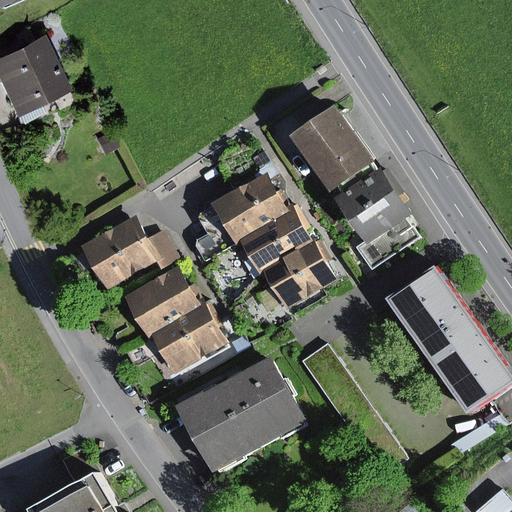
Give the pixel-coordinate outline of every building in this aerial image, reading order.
[(62,90),(38,38),(0,55),(0,102),(6,116),(62,90)] [(346,198),(397,164),(356,106),(304,138),(346,198)] [(126,143),(121,128),(104,134),(110,149),(126,143)] [(397,164),(346,198),(375,241),(425,207),(397,164)] [(275,171),(224,202),(246,240),(251,238),(298,210),(275,171)] [(298,210),(251,238),(274,279),(281,275),(277,269),(326,241),(305,206),(298,210)] [(159,259),(136,218),(83,246),(106,287),(159,259)] [(277,269),(281,275),(274,279),(263,286),(282,318),(348,279),(326,241),(277,269)] [(181,271),(128,301),(151,341),(204,311),(181,271)] [(511,399),(511,356),(452,272),(407,304),(488,417),(511,399)] [(225,348),(204,311),(151,341),(172,378),(225,348)] [(404,456),(328,348),(306,364),(382,472),(404,456)] [(316,424),(280,358),(192,405),(228,471),(316,424)] [(133,511),(116,480),(57,511),(133,511)] [(511,511),(511,498),(510,496),(491,511),(511,511)]
